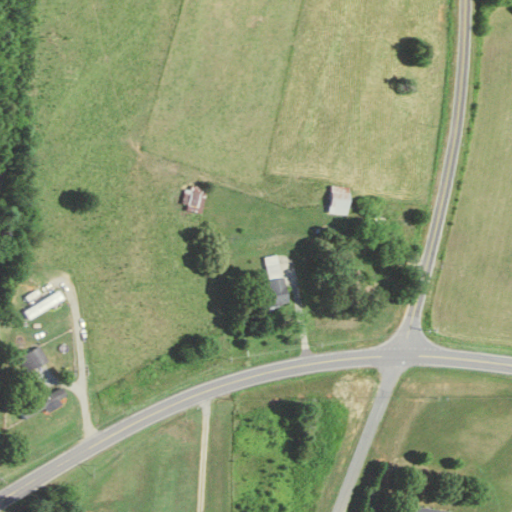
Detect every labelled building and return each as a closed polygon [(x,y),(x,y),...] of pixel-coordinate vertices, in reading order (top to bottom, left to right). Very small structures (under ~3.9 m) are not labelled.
[(205,188),(186,184),(181,209),(200,213),(205,188)] [(348,213),(348,185),(329,185),(329,213),(348,213)] [(258,308),(287,303),(278,254),(262,257),(268,286),(254,288),(258,308)] [(61,299),(57,290),(22,311),(27,319),(61,299)] [(15,358),(25,373),(46,360),(36,345),(15,358)] [(17,412),(22,420),(64,396),(59,388),(17,412)]
